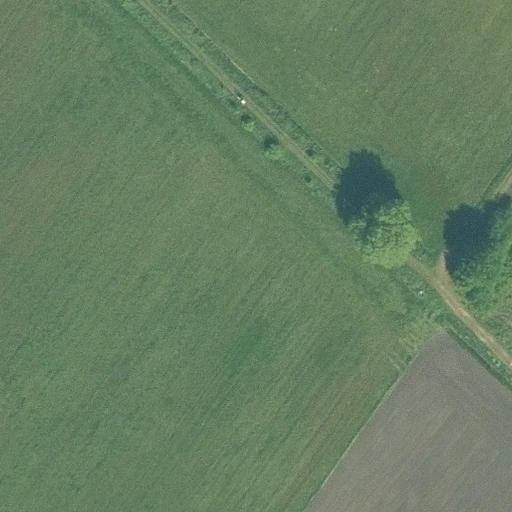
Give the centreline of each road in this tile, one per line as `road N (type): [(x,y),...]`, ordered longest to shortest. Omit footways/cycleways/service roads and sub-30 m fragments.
road 1 (track): [(138,0),(446,291)]
road 2 (track): [(511,171),(448,261),(446,291)]
